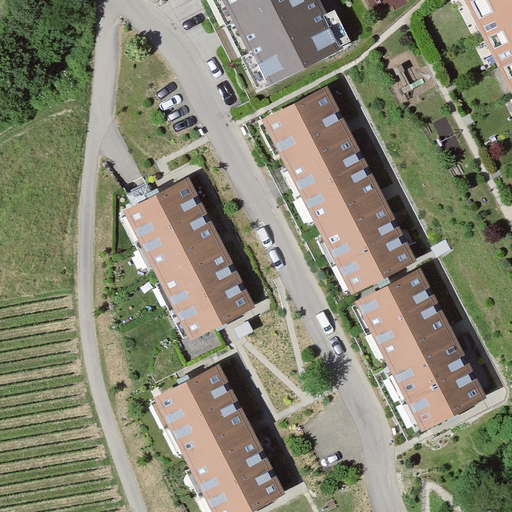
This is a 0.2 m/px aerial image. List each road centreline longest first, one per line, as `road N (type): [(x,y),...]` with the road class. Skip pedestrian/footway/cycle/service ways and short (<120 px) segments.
road 1 (residential): [(127,0),(178,50),(307,291),(307,317),(344,390),(368,410),(387,511)]
road 2 (track): [(100,118),(84,284),(89,348),(140,511)]
